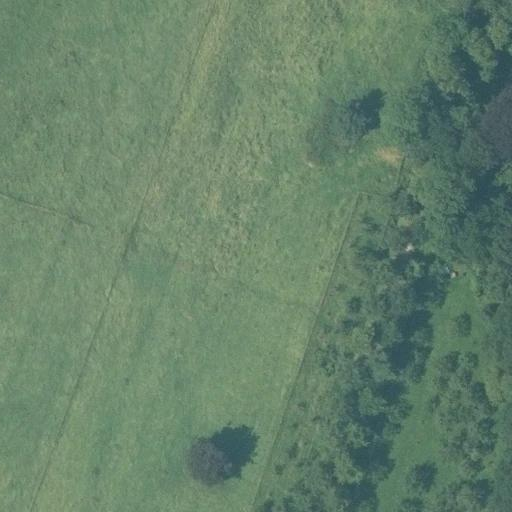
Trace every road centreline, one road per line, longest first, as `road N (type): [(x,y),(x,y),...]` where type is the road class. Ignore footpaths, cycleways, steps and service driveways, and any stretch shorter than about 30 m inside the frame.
road 1 (track): [(323,511),(429,191),(447,175),(474,171)]
road 2 (track): [(511,95),(474,171),(484,205),(511,233)]
